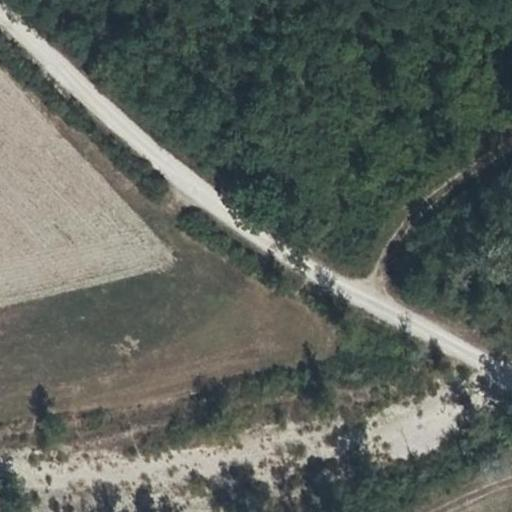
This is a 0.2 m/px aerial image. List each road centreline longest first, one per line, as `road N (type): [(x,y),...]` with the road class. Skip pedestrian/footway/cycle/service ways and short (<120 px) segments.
road 1 (track): [(511,377),(248,231),(123,133),(0,14)]
road 2 (track): [(367,302),(394,233),(447,188),(511,153)]
